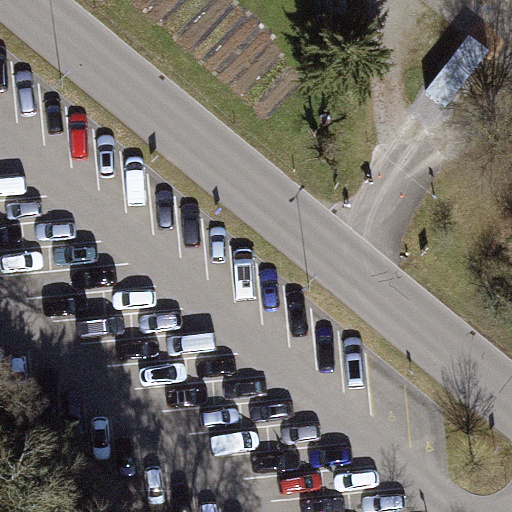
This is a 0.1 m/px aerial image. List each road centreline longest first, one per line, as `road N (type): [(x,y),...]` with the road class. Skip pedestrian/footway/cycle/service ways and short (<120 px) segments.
road 1 (tertiary): [(511,401),(20,0)]
road 2 (track): [(338,260),(511,50)]
